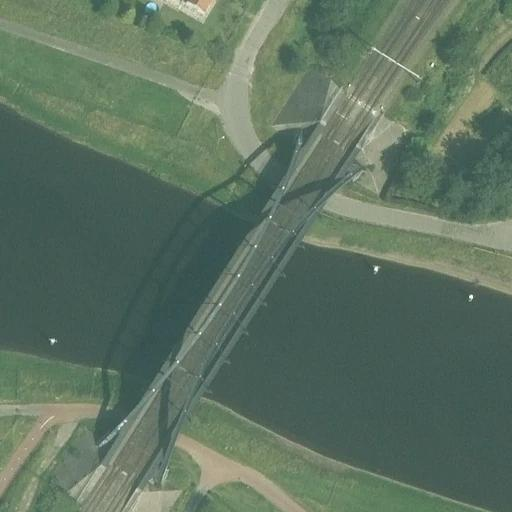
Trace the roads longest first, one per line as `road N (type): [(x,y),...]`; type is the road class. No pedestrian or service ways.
road 1 (unclassified): [(231,104),(255,158),(308,194),(511,245)]
road 2 (unclassified): [(296,511),(188,445),(116,415),(55,410)]
